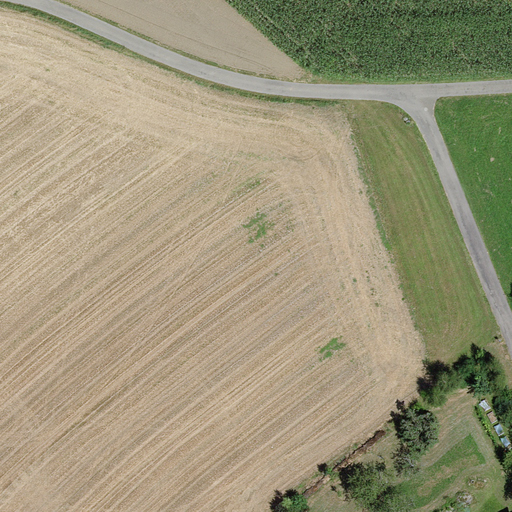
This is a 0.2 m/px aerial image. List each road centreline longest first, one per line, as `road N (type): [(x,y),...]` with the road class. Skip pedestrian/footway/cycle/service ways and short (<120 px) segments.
road 1 (unclassified): [(26,0),(195,70),(295,91),(408,89)]
road 2 (residential): [(408,89),(511,344)]
